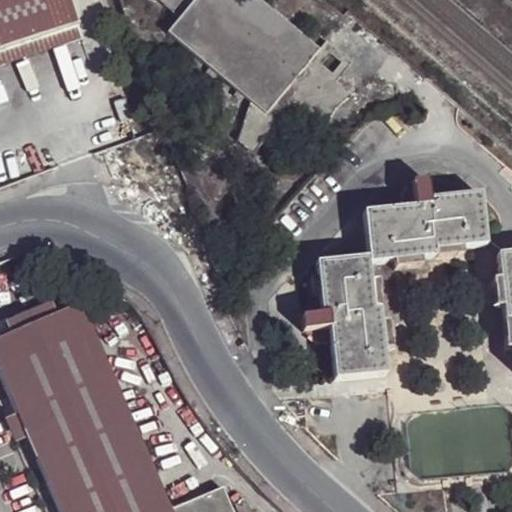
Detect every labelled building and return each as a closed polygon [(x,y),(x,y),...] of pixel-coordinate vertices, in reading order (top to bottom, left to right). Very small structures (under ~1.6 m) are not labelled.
[(0,0),(0,54),(78,27),(68,0),(0,0)] [(320,48),(261,0),(159,0),(179,17),(167,32),(249,101),(237,135),(254,149),(281,117),(316,142),(337,104),(347,94),(309,61),(320,48)] [(78,27),(0,54),(0,67),(83,39),(78,27)] [(130,100),(118,104),(125,126),(138,121),(130,100)] [(369,261),(394,259),(421,256),(436,255),(435,248),(463,246),(486,243),(481,192),(430,197),(427,178),(413,179),(415,205),(363,210),(369,257),(369,261)] [(435,248),(436,255),(465,253),(463,246),(435,248)] [(511,251),(498,253),(500,278),(504,305),(505,318),(511,319),(511,320),(511,251)] [(421,256),(394,259),(395,268),(422,264),(421,256)] [(371,281),(369,261),(369,257),(317,262),(322,313),(303,315),(304,330),(330,327),(335,378),(386,373),(384,348),(382,322),(381,307),(373,307),(371,281)] [(504,305),(500,278),(493,278),(496,306),(504,305)] [(379,280),(371,281),(373,307),(382,304),(379,280)] [(0,381),(5,394),(28,442),(59,511),(232,511),(219,484),(169,506),(78,305),(0,339),(0,381)] [(382,322),(384,348),(392,347),(389,321),(382,322)] [(0,449),(2,454),(28,442),(5,394),(0,396),(0,449)]
